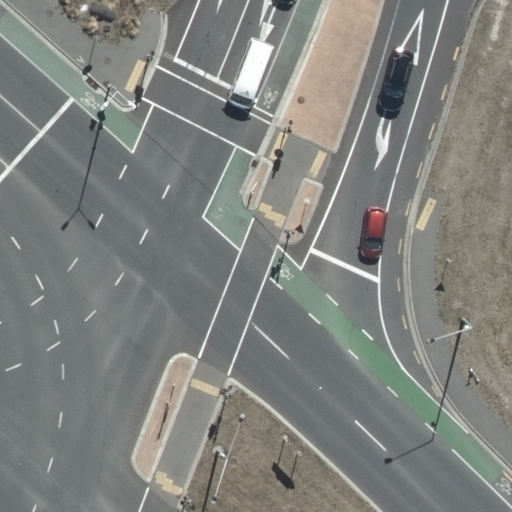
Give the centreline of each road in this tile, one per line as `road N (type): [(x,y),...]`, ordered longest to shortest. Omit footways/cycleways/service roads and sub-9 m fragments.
road 1 (trunk): [(422,0),(330,314),(329,405)]
road 2 (trunk): [(149,239),(31,511)]
road 3 (trunk): [(251,0),(149,239)]
road 4 (primary): [(149,239),(329,405)]
road 5 (primary): [(0,105),(149,239)]
road 6 (primary): [(329,405),(442,511)]
